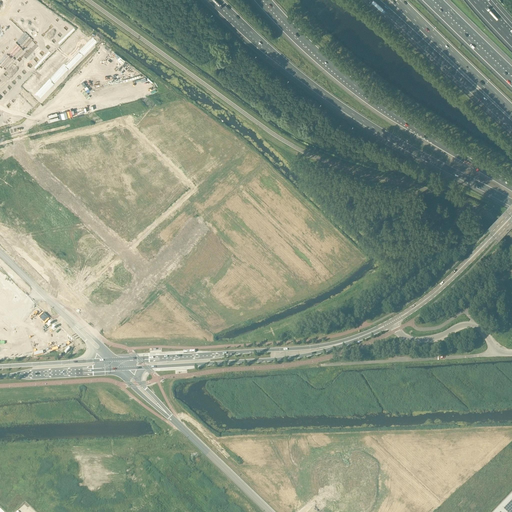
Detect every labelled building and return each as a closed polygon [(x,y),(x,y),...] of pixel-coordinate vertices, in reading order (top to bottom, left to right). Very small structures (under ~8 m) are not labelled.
[(0,0),(0,129),(17,125),(19,124),(20,123),(21,122),(23,121),(24,120),(36,108),(20,94),(80,32),(80,31),(80,30),(80,29),(80,28),(40,0),(0,0)] [(0,342),(7,342),(15,333),(0,319),(0,342)] [(296,438),(279,455),(338,511),(479,511),(506,485),(452,433),(312,438),(304,446),(296,438)] [(106,448),(48,508),(52,511),(201,511),(135,447),(106,448)] [(501,464),(494,471),(499,475),(506,468),(501,464)] [(511,511),(511,497),(497,511),(511,511)]
